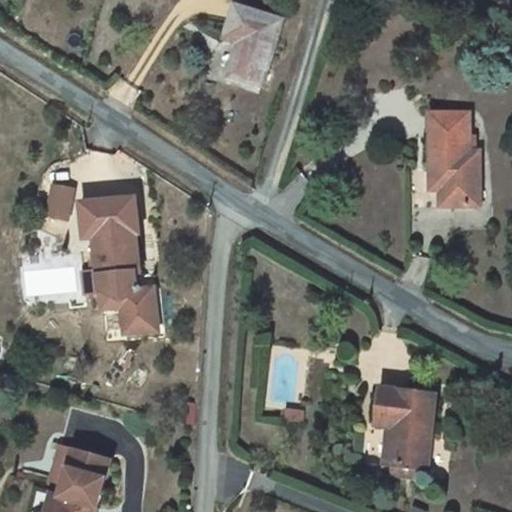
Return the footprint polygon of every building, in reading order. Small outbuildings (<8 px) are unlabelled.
[(283,21),(236,7),(226,39),(240,43),(231,77),(264,86),(283,21)] [(356,27),(344,23),(338,42),(350,46),(356,27)] [(452,177),(452,208),(481,207),(481,152),(471,152),(470,114),(431,115),(431,172),(445,172),(452,177)] [(443,208),(452,208),(452,177),(445,172),(431,172),(432,191),(442,192),(443,208)] [(60,188),(54,218),(72,221),(78,191),(60,188)] [(105,294),(107,311),(126,309),(128,335),(161,333),(157,290),(145,291),(143,275),(140,235),(99,238),(103,278),(104,278),(108,278),(109,294),(105,294)] [(395,467),(420,470),(427,471),(436,396),(382,390),(378,427),(390,429),(397,430),(393,467),(395,467)] [(303,413),(287,411),(286,421),(303,423),(303,413)] [(386,466),(393,467),(397,430),(390,429),(386,466)] [(112,464),(62,450),(51,486),(65,490),(62,501),(53,498),(48,511),(93,511),(94,511),(98,511),(112,464)] [(419,481),(420,470),(395,467),(394,478),(419,481)]
